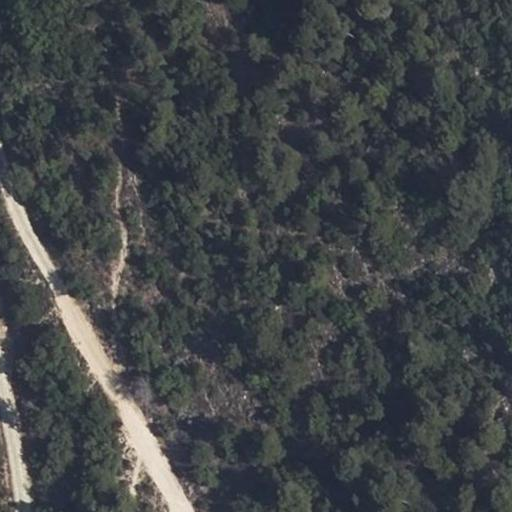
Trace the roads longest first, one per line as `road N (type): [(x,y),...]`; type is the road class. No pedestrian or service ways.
road 1 (track): [(0,152),(48,267),(176,511)]
road 2 (track): [(25,511),(0,365)]
